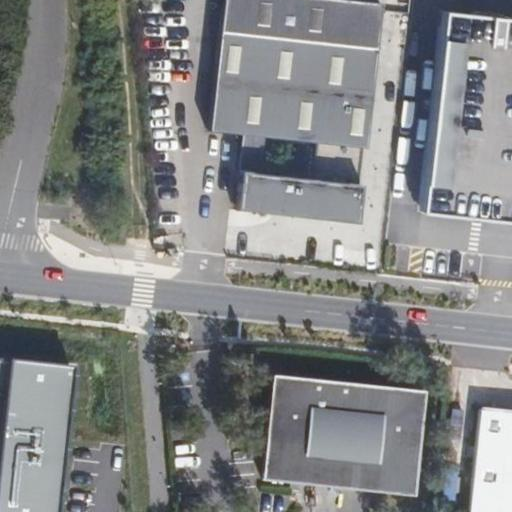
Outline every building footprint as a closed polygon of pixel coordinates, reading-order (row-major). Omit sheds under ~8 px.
[(363,146),(380,4),(342,0),(221,0),(208,130),(243,133),(236,207),(355,220),(355,205),(357,205),(360,183),(356,182),(360,146),(363,146)] [(511,221),(511,16),(448,9),(425,210),(511,221)] [(0,364),(0,511),(61,511),(78,367),(0,364)] [(408,495),(418,398),(273,382),(261,479),(408,495)] [(468,511),(511,511),(511,414),(479,411),(468,511)]
